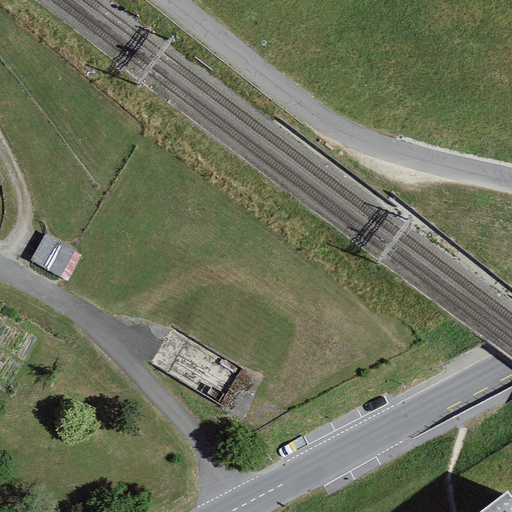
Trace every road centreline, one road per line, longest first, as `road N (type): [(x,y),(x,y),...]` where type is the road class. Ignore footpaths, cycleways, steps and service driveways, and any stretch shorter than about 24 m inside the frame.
road 1 (unclassified): [(172,0),(356,139),(511,184)]
road 2 (tertiary): [(511,362),(235,511)]
